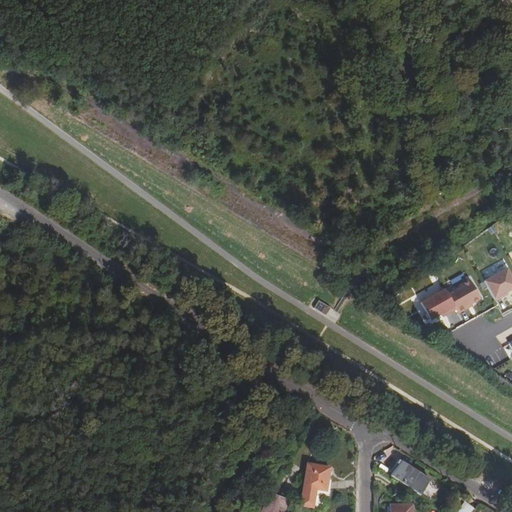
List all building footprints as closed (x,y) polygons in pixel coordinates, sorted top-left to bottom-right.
[(493,300),(511,289),(511,280),(505,268),(482,281),(493,300)] [(469,280),(446,293),(453,307),(457,314),(481,301),(469,280)] [(428,321),(453,307),(446,293),(443,289),(418,303),(428,321)] [(331,308),(319,300),(313,308),(326,316),(331,308)] [(391,475),(401,482),(411,467),(401,461),(391,475)] [(314,488),(321,489),(325,490),(328,468),(306,464),(302,486),(314,488)] [(431,480),(411,467),(401,482),(420,495),(431,480)] [(314,488),(302,486),(299,506),(318,510),(321,489),(314,488)] [(282,511),(287,499),(269,493),(258,511),(282,511)]
